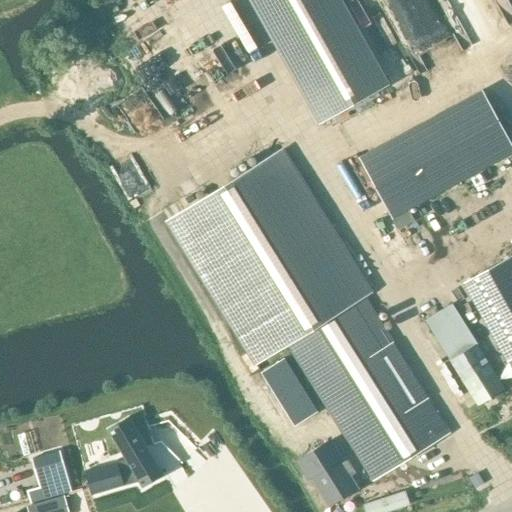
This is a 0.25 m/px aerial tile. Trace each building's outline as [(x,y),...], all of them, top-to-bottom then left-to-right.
[(341,0),(259,0),(326,119),(388,84),(341,0)] [(511,143),(485,95),(364,163),(393,216),(511,149),(511,143)] [(254,365),(288,344),(364,296),(373,291),(284,148),(165,222),(254,365)] [(511,255),(511,256),(463,283),(506,361),(508,360),(508,361),(511,358),(511,255)] [(449,432),(364,296),(288,344),(373,480),(449,432)] [(478,405),(505,388),(451,304),(425,320),(478,405)] [(296,423),(316,410),(285,360),(264,372),(296,423)] [(341,439),(325,413),(311,421),(328,447),(341,439)] [(196,448),(168,421),(148,426),(153,444),(161,441),(183,463),(196,448)] [(83,469),(87,485),(129,474),(131,478),(149,469),(122,423),(104,433),(119,459),(83,469)] [(40,487),(27,491),(30,501),(70,490),(59,451),(32,459),(40,487)] [(329,505),(357,487),(348,473),(354,471),(344,454),(311,475),(329,505)] [(67,511),(63,497),(27,507),(28,511),(67,511)]
